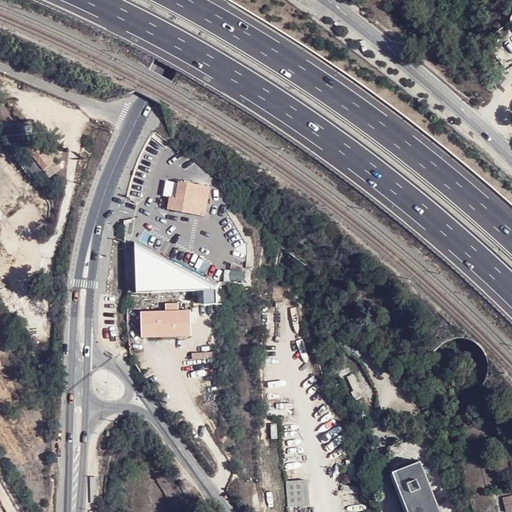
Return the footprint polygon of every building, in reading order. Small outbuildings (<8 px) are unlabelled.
[(49,181),(62,171),(56,162),(61,157),(49,140),(42,144),(29,129),(19,137),(21,140),(19,141),(49,181)] [(169,213),(192,217),(195,199),(206,201),(207,196),(217,198),(219,188),(180,183),(175,202),(171,202),(169,213)] [(0,262),(49,225),(29,200),(0,222),(0,262)] [(216,288),(134,242),(137,294),(217,293),(216,288)] [(191,312),(140,314),(141,341),(191,339),(191,312)] [(191,354),(192,369),(213,368),(212,353),(191,354)] [(352,399),(363,395),(353,373),(345,376),(352,390),(349,392),(352,399)] [(440,511),(421,462),(417,463),(436,511),(440,511)] [(436,511),(417,463),(397,471),(413,511),(436,511)] [(393,473),(407,511),(413,511),(397,471),(393,473)] [(285,481),(287,508),(309,506),(308,480),(285,481)]
